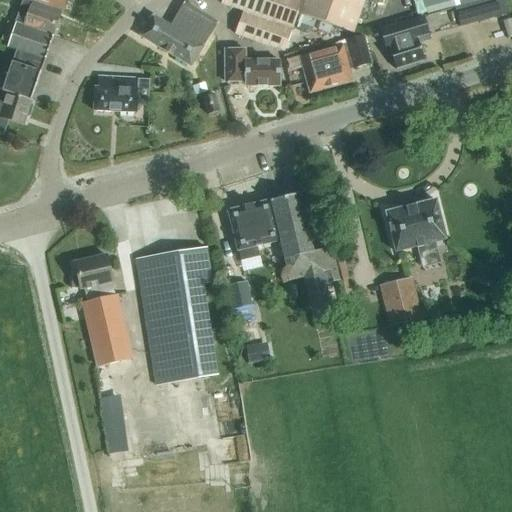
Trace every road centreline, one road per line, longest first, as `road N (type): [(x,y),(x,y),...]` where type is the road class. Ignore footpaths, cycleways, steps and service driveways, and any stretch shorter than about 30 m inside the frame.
road 1 (tertiary): [(511,60),(181,174),(58,207)]
road 2 (residential): [(58,207),(55,136),(73,88),(124,25),(161,0)]
